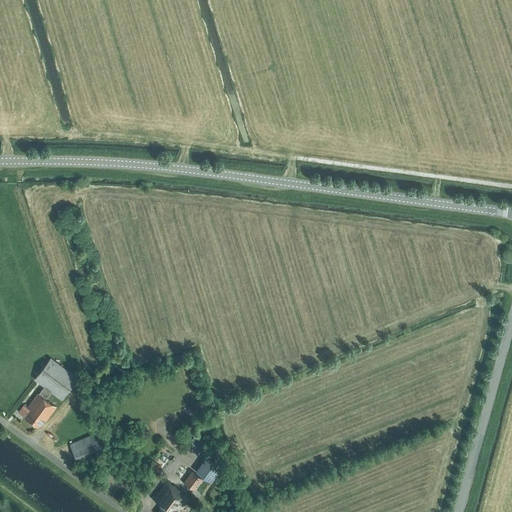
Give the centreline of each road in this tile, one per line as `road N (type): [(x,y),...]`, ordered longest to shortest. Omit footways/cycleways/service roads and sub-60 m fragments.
road 1 (tertiary): [(511,214),(172,168),(0,161)]
road 2 (tertiary): [(458,511),(511,316)]
road 3 (unclassified): [(123,511),(0,419)]
